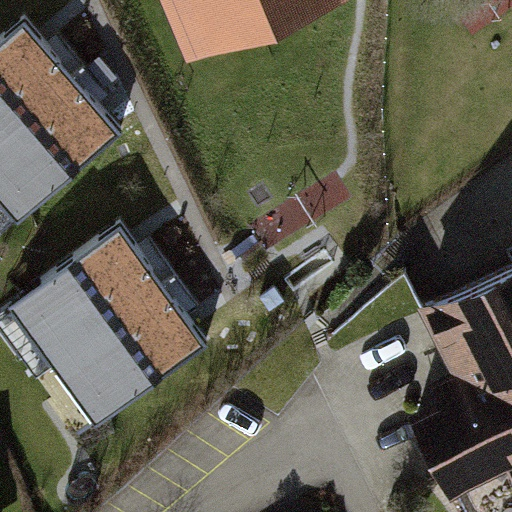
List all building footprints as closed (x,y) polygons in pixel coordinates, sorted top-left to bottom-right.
[(305,0),(204,0),(205,1),(197,4),(212,39),(305,0)] [(50,43),(26,16),(0,38),(0,135),(74,72),(50,43)] [(97,97),(74,72),(0,135),(0,176),(28,208),(122,127),(97,97)] [(165,280),(121,221),(20,294),(63,353),(165,280)] [(511,264),(425,307),(465,390),(418,413),(454,486),(510,458),(511,461),(511,264)] [(208,340),(165,280),(63,353),(107,413),(208,340)]
